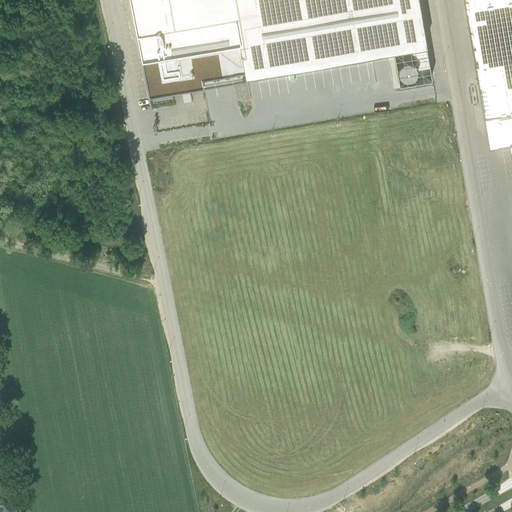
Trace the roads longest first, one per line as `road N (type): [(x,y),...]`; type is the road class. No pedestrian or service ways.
road 1 (unclassified): [(106,0),(194,448),(222,489),(269,507),(316,502),(510,386)]
road 2 (unclassified): [(510,386),(439,0)]
road 3 (unclassified): [(144,279),(0,238)]
